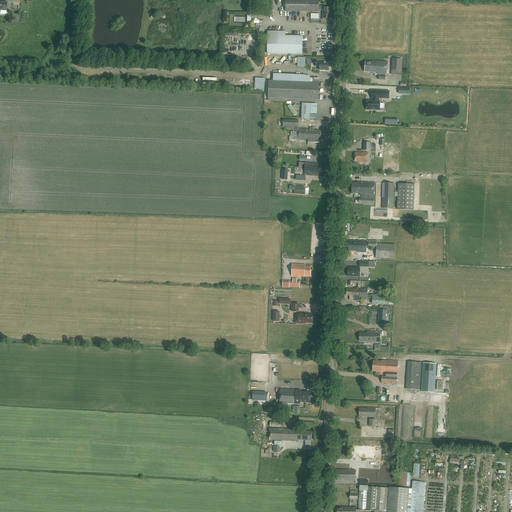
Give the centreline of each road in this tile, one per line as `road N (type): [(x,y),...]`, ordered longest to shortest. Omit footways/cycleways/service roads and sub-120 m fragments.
road 1 (unclassified): [(323,511),(346,0)]
road 2 (track): [(0,62),(256,71)]
